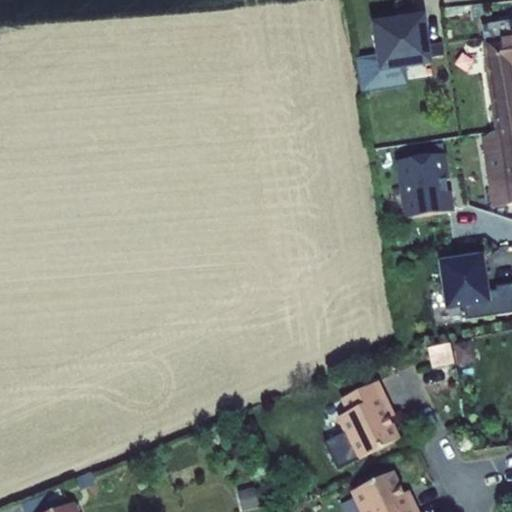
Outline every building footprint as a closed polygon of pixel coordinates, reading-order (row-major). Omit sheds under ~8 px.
[(511,22),(479,27),(495,133),(478,136),(486,189),(503,187),(506,207),(511,205),(511,22)] [(506,207),(503,187),(486,189),(490,209),(506,207)] [(484,293),(479,259),(437,265),(444,312),(461,309),(463,323),(511,315),(511,285),(493,289),(493,292),(484,293)] [(454,364),(450,345),(429,349),(432,368),(454,364)] [(381,385),(345,402),(352,416),(342,420),(361,461),(401,443),(388,416),(394,412),(381,385)] [(355,493),(364,511),(420,511),(414,498),(407,501),(395,474),(355,493)] [(65,511),(61,503),(39,511),(65,511)]
